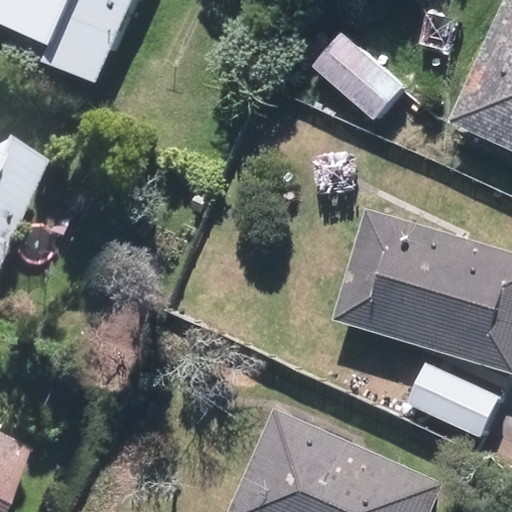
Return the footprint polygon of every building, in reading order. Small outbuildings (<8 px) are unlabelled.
[(100,85),(137,0),(0,0),(0,32),(56,57),(52,64),(100,85)] [(511,0),(453,125),(511,152),(511,0)] [(406,91),(348,37),(316,71),(374,125),(406,91)] [(0,241),(33,168),(0,153),(0,241)] [(511,254),(370,212),(337,324),(511,375),(511,254)] [(500,401),(427,366),(408,404),(482,439),(500,401)] [(279,414),(234,511),(433,511),(444,487),(279,414)] [(0,482),(13,455),(0,449),(0,482)]
